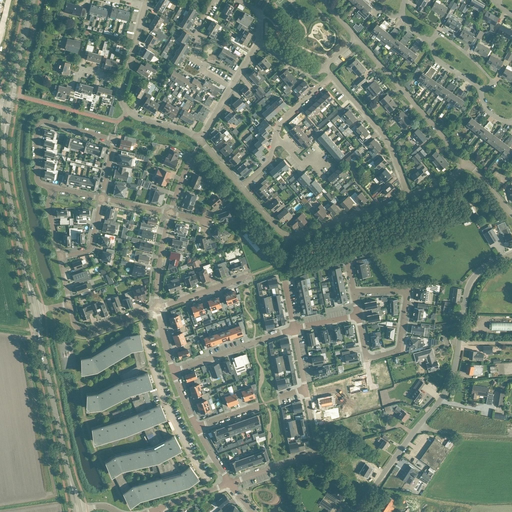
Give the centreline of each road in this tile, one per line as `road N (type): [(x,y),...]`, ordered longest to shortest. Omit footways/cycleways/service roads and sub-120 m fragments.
road 1 (unclassified): [(355,511),(448,388),(473,275),(511,253)]
road 2 (tertiary): [(75,510),(35,310)]
road 3 (tertiary): [(35,310),(7,186),(4,130)]
road 4 (residential): [(353,291),(398,290),(406,298),(396,350),(366,355),(357,316)]
road 5 (unclassified): [(466,163),(358,38)]
road 6 (residential): [(305,390),(313,456),(230,483)]
road 7 (residential): [(51,187),(36,178),(40,121),(113,138)]
road 8 (residential): [(409,198),(385,137),(331,76)]
road 9 (residential): [(172,371),(293,329)]
road 10 (residential): [(287,236),(409,198)]
